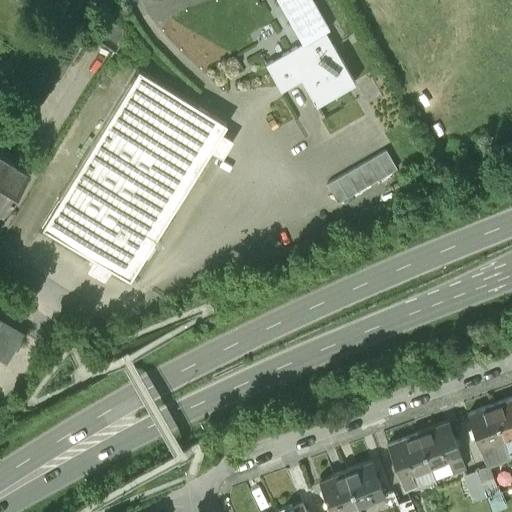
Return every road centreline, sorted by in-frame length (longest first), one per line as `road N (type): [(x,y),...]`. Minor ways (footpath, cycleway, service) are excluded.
road 1 (primary): [(511,222),(313,308),(129,403),(0,495)]
road 2 (primary): [(0,498),(326,349),(511,275)]
road 3 (residential): [(209,508),(197,490),(230,467),(511,358)]
